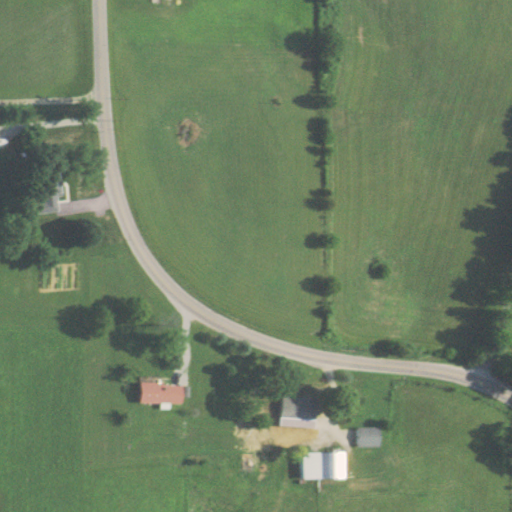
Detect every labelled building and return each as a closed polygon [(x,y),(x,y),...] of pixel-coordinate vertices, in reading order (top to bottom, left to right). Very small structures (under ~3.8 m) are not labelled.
[(53,193),(57,193),(56,173),(31,175),(33,214),(54,212),(53,193)] [(179,383),(136,383),(136,404),(179,404),(179,383)] [(314,416),(315,398),(274,395),(273,413),(314,416)] [(353,447),(376,447),(376,427),(353,427),(353,447)] [(241,454),(241,469),(252,469),(252,457),(273,457),(273,432),(252,431),(252,454),(241,454)] [(341,452),(299,452),(299,479),(341,479),(341,452)]
